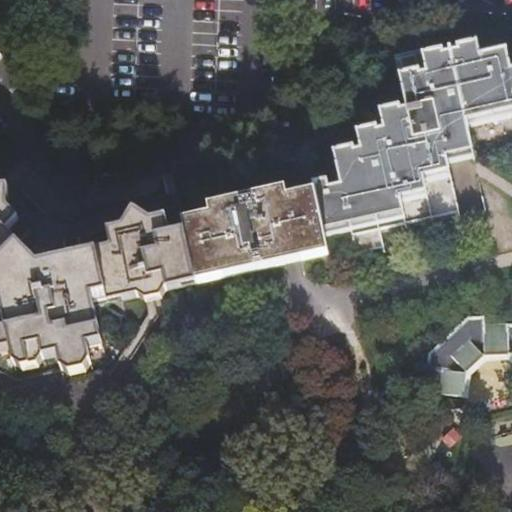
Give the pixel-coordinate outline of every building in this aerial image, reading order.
[(439,165),(454,168),(452,157),(474,151),(469,128),(505,118),(511,64),(511,55),(510,48),(484,55),(481,41),(426,53),(430,69),(402,75),(407,105),(382,111),(385,125),(360,130),(364,144),(337,151),(342,177),(317,183),(327,237),(356,230),(358,239),(436,223),(437,207),(439,165)] [(0,165),(0,305),(2,305),(7,328),(0,329),(0,350),(12,348),(14,361),(59,352),(63,367),(64,367),(89,362),(87,346),(105,342),(98,305),(163,291),(200,283),(186,222),(179,190),(168,192),(63,216),(54,208),(46,212),(13,178),(0,165)] [(454,168),(439,165),(437,207),(436,223),(464,217),(454,168)] [(327,237),(317,183),(273,192),(211,206),(213,215),(186,222),(200,283),(295,261),(331,253),(327,237)] [(428,344),(427,366),(431,366),(430,387),(459,387),(460,365),(479,351),(506,351),(511,355),(511,318),(482,318),(481,311),(462,311),(431,341),(428,344)]
